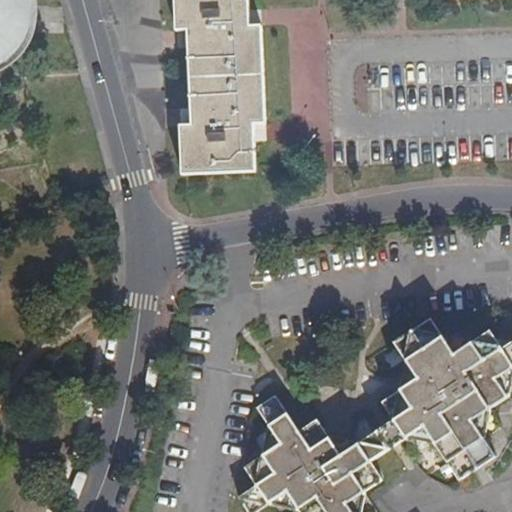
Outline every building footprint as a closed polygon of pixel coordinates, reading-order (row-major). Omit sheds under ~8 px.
[(0,0),(0,67),(5,65),(16,56),(24,44),(30,30),(32,15),(31,1),(30,0),(0,0)] [(181,173),(255,171),(254,142),(254,124),(265,123),(262,26),(250,26),(249,9),(249,0),(174,0),(176,30),(188,29),(189,48),(191,97),(178,97),(179,109),(179,127),(181,173)] [(376,433),(388,451),(425,427),(460,480),(494,458),(482,439),(501,427),(489,409),(506,398),(494,380),(511,367),(511,342),(503,349),(490,330),(453,355),(431,319),(394,343),(418,379),(382,402),(394,421),(376,433)] [(388,451),(376,433),(339,457),(316,421),(298,431),(276,396),(256,408),(280,444),(246,465),(264,508),(288,493),(299,511),(352,511),(347,504),(382,481),(370,463),(388,451)] [(257,511),(264,508),(246,465),(244,467),(255,487),(239,498),(247,511),(257,511)]
